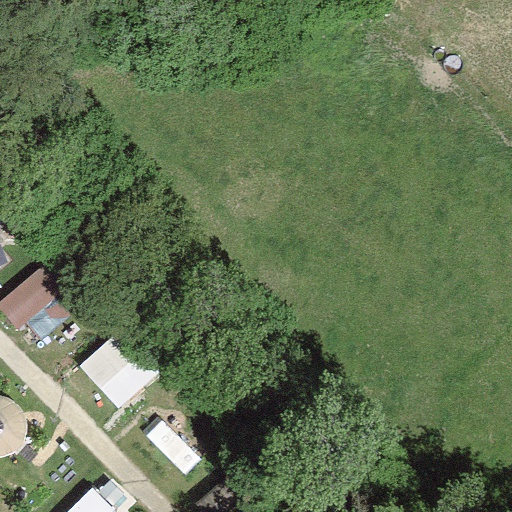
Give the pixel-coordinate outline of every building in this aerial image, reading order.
[(76,304),(37,266),(0,304),(0,311),(21,332),(27,325),(42,339),(76,304)] [(125,329),(82,368),(122,411),(165,372),(125,329)] [(0,461),(7,460),(18,455),(26,447),(31,437),(32,426),(30,415),(24,405),(16,398),(6,394),(0,393),(0,461)] [(203,459),(155,417),(140,433),(188,476),(203,459)] [(246,462),(193,507),(197,511),(231,511),(264,483),(246,462)] [(120,511),(95,487),(70,511),(120,511)]
